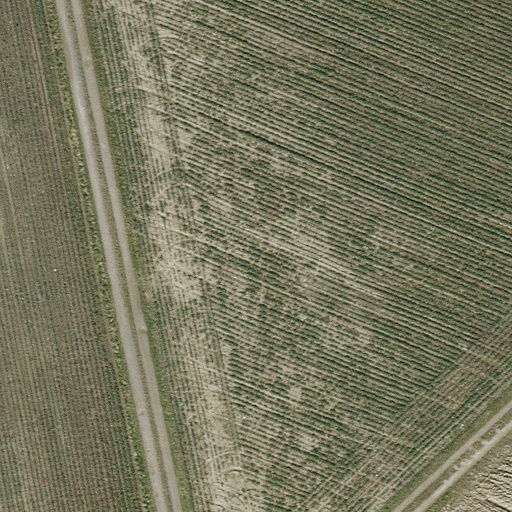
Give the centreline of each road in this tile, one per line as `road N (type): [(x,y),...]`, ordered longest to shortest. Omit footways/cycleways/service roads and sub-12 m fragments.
road 1 (track): [(171,511),(74,0)]
road 2 (track): [(511,423),(416,511)]
